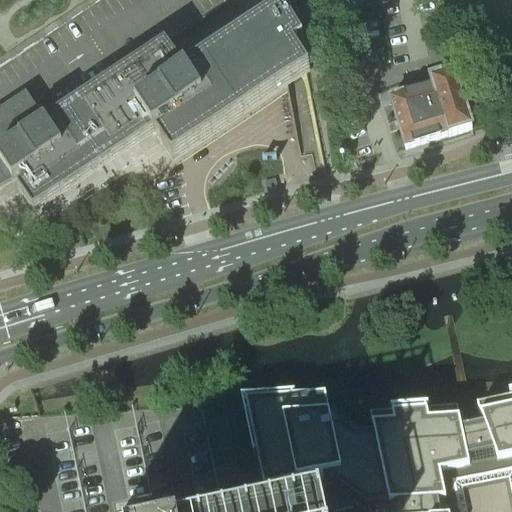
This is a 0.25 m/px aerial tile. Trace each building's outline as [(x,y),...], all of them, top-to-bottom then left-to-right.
[(0,0),(0,192),(14,184),(20,180),(25,186),(18,191),(34,215),(155,135),(161,131),(164,136),(158,141),(173,165),(182,177),(187,173),(233,143),(254,129),(246,117),(310,75),(295,51),(304,45),(298,36),(300,35),(295,5),(293,0),(0,0)] [(412,95),(390,101),(405,151),(448,138),(448,139),(472,131),(472,130),(463,100),(465,99),(457,73),(451,75),(441,78),(441,77),(430,80),(429,78),(408,84),(412,95)] [(264,183),(267,194),(278,191),(275,180),(264,183)] [(72,239),(61,243),(65,254),(75,251),(72,239)] [(511,511),(511,401),(477,409),(478,413),(458,417),(457,413),(371,419),(374,435),(326,401),(325,398),(246,403),(265,492),(322,479),(365,511),(374,511),(389,507),(389,511),(511,511)] [(150,511),(131,420),(72,433),(89,511),(150,511)]
